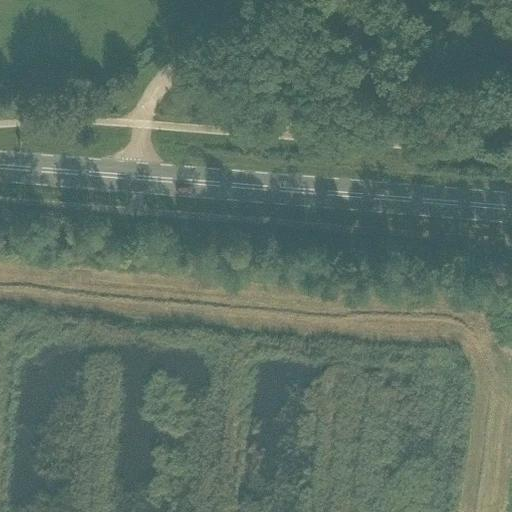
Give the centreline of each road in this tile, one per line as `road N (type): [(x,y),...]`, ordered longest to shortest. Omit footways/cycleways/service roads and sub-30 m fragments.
road 1 (primary): [(511,211),(0,170)]
road 2 (track): [(144,125),(154,95),(256,0)]
